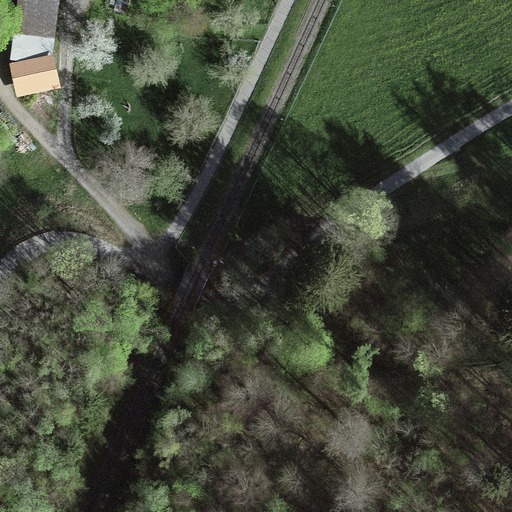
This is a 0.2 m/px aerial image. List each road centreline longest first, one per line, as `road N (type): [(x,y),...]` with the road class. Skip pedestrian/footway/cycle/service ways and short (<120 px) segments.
road 1 (unclassified): [(511,112),(258,284),(223,297),(191,294),(154,273)]
road 2 (track): [(154,273),(82,243),(52,243),(17,257),(0,277)]
road 3 (track): [(67,161),(73,0)]
road 4 (track): [(67,161),(153,255),(154,273)]
